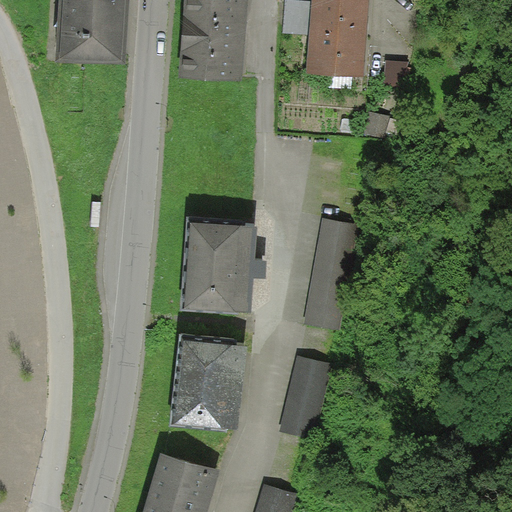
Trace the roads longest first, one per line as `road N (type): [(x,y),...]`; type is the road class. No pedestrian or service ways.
road 1 (tertiary): [(90,511),(139,266),(156,0)]
road 2 (residential): [(49,511),(64,331),(47,165),(0,5)]
